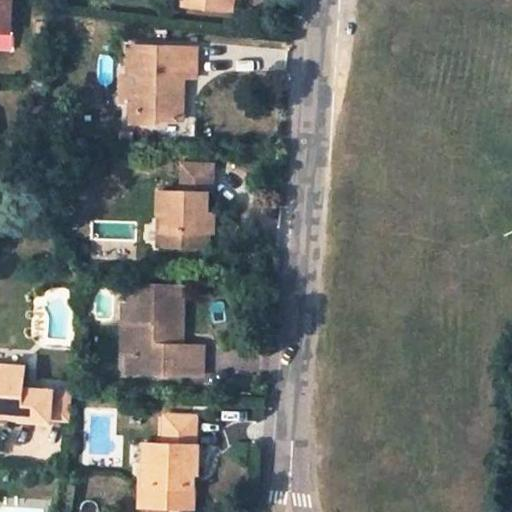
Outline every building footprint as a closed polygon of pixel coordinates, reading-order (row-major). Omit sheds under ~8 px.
[(0,0),(0,37),(12,38),(14,3),(6,4),(6,0),(0,0)] [(175,0),(175,4),(211,9),(211,0),(175,0)] [(211,0),(211,9),(232,11),(234,0),(211,0)] [(133,47),(131,70),(140,70),(136,118),(158,118),(159,115),(182,116),(183,105),(195,104),(198,52),(133,47)] [(140,70),(131,70),(127,118),(136,118),(140,70)] [(180,227),(179,241),(204,242),(207,199),(211,199),(213,161),(183,160),(181,188),(158,187),(158,207),(164,206),(164,227),(180,227)] [(164,206),(158,207),(153,207),(151,240),(179,241),(180,227),(164,227),(164,206)] [(139,355),(139,369),(200,371),(201,342),(181,341),(183,282),(133,282),(133,301),(131,355),(139,355)] [(131,355),(133,301),(122,300),(119,355),(126,355),(125,368),(139,369),(139,355),(131,355)] [(0,408),(5,409),(5,414),(47,417),(47,408),(49,386),(20,384),(22,364),(0,361),(0,408)] [(49,386),(47,408),(71,409),(72,388),(49,386)] [(147,439),(146,463),(145,486),(156,486),(156,505),(190,507),(194,413),(167,412),(166,439),(147,439)] [(145,486),(146,463),(138,463),(136,504),(156,505),(156,486),(145,486)]
